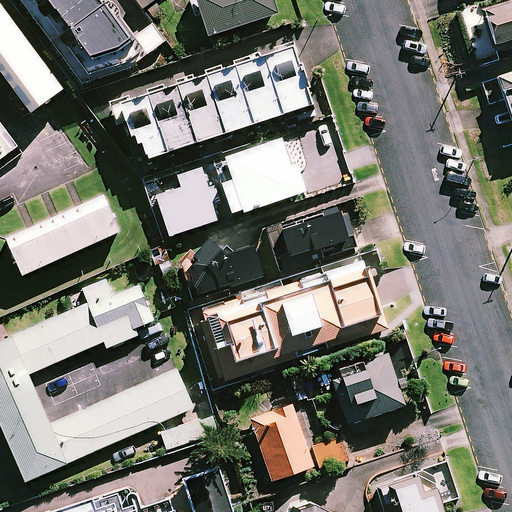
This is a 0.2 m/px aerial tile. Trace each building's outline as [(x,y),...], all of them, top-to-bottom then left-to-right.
[(20,0),(81,84),(119,75),(165,44),(151,23),(130,38),(109,9),(106,11),(98,0),(20,0)] [(278,14),(272,0),(190,0),(203,39),(278,14)] [(511,2),(480,12),(492,51),(511,44),(511,2)] [(63,91),(0,4),(0,70),(32,114),(63,91)] [(282,119),(311,110),(292,52),(294,52),(292,45),(273,51),(276,58),(263,62),(282,119)] [(253,129),(282,119),(263,62),(250,66),(247,59),(232,64),(234,71),(253,129)] [(224,138),(253,129),(234,71),(222,75),(219,68),(203,74),(205,80),(224,138)] [(511,72),(483,82),(490,106),(505,102),(511,126),(511,72)] [(195,147),(224,138),(205,80),(193,84),(191,78),(174,83),(176,90),(195,147)] [(166,157),(195,147),(176,90),(163,94),(161,88),(146,93),(148,99),(166,157)] [(145,163),(166,157),(148,99),(129,105),(127,98),(108,104),(116,129),(124,126),(129,142),(133,140),(136,149),(140,148),(145,163)] [(0,158),(17,147),(0,123),(0,158)] [(292,167),(282,139),(226,159),(244,213),(305,192),(296,165),(292,167)] [(159,198),(171,237),(221,222),(216,208),(225,206),(212,165),(179,175),(184,191),(159,198)] [(120,232),(103,196),(7,239),(23,276),(120,232)] [(355,248),(343,209),(267,232),(279,271),(316,259),(355,248)] [(233,253),(231,249),(221,252),(210,237),(189,264),(192,272),(187,274),(196,298),(265,274),(254,245),(233,253)] [(166,247),(151,252),(160,278),(175,273),(166,247)] [(236,291),(238,298),(197,312),(221,383),(387,328),(363,256),(312,273),(310,267),(236,291)] [(113,296),(106,280),(83,290),(89,303),(12,337),(0,342),(0,421),(26,481),(67,463),(192,409),(175,370),(50,425),(29,375),(104,342),(107,349),(138,336),(134,329),(154,320),(138,285),(113,296)] [(404,406),(387,354),(363,362),(365,367),(332,378),(347,425),(404,406)] [(313,467),(292,405),(251,419),(271,481),(313,467)] [(206,436),(200,418),(161,432),(167,450),(206,436)] [(459,498),(448,463),(377,485),(385,511),(441,511),(439,504),(459,498)] [(232,511),(218,468),(183,479),(193,511),(232,511)] [(139,509),(133,489),(54,511),(174,511),(171,500),(139,509)] [(340,511),(338,504),(322,509),(319,500),(288,510),(286,511),(340,511)]
